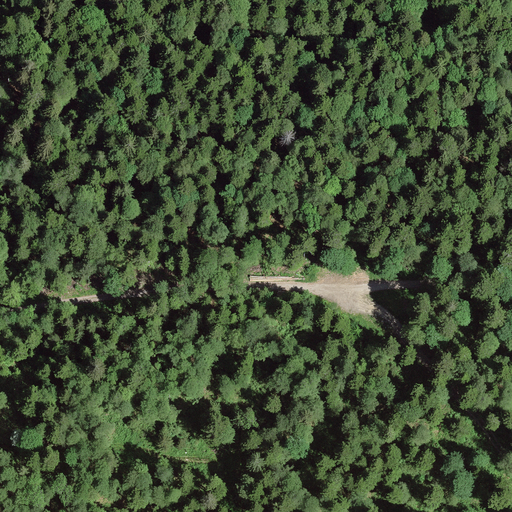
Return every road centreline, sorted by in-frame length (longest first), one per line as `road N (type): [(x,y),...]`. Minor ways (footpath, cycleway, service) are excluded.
road 1 (track): [(511,273),(71,303),(0,320)]
road 2 (track): [(338,289),(450,384),(511,464)]
